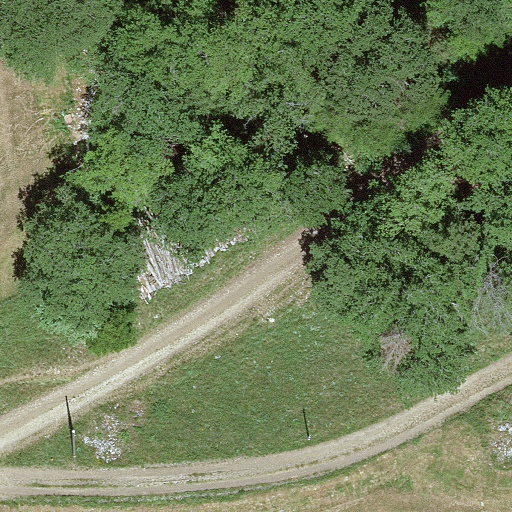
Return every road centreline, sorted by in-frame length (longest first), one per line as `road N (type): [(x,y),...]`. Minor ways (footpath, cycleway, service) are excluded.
road 1 (track): [(0,437),(387,207),(511,82)]
road 2 (track): [(0,464),(106,477),(400,443),(511,371)]
